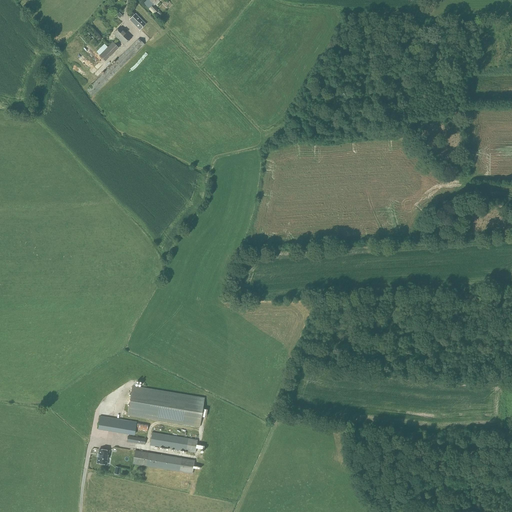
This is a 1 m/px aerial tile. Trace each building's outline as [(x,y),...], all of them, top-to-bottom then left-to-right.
[(136,19),(137,18),(135,16),(130,20),(141,32),(145,28),(136,19)] [(99,33),(105,28),(98,21),(92,26),(99,33)] [(124,45),(132,38),(120,26),(113,34),(124,45)] [(93,96),(145,45),(138,39),(87,90),(93,96)] [(105,61),(119,48),(113,42),(107,47),(99,55),(105,61)] [(96,52),(99,55),(107,47),(104,44),(96,52)] [(88,69),(90,75),(99,72),(97,66),(88,69)] [(204,398),(132,386),(127,416),(199,427),(204,398)] [(99,437),(110,439),(113,419),(103,417),(99,437)] [(135,434),(137,423),(120,420),(118,432),(135,434)] [(137,423),(136,429),(147,431),(148,424),(137,423)] [(204,446),(197,444),(198,440),(152,432),(150,445),(186,451),(196,453),(196,448),(203,449),(204,446)] [(145,445),(146,439),(128,436),(127,442),(145,445)] [(97,463),(107,464),(109,451),(99,449),(99,454),(98,454),(97,454),(99,454),(98,456),(97,456),(97,457),(98,457),(97,463)] [(113,462),(121,462),(121,449),(114,449),(113,462)] [(135,450),(133,464),(146,466),(180,472),(192,474),(195,461),(182,458),(148,453),(135,450)]
